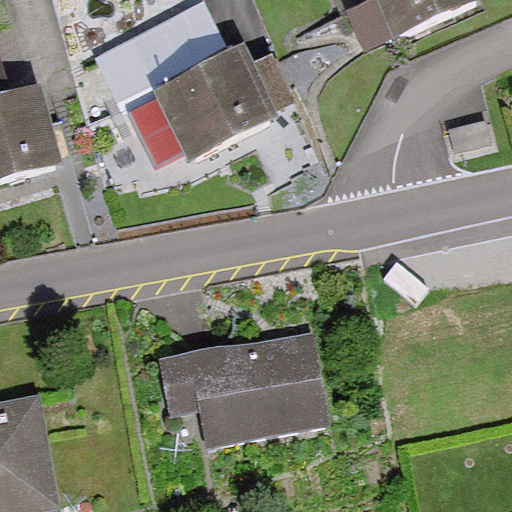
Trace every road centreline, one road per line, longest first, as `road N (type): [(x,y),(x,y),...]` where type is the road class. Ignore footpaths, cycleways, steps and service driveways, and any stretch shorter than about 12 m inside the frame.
road 1 (residential): [(366,228),(0,295)]
road 2 (residential): [(511,39),(414,91),(376,175),(366,228)]
road 3 (residential): [(511,195),(366,228)]
